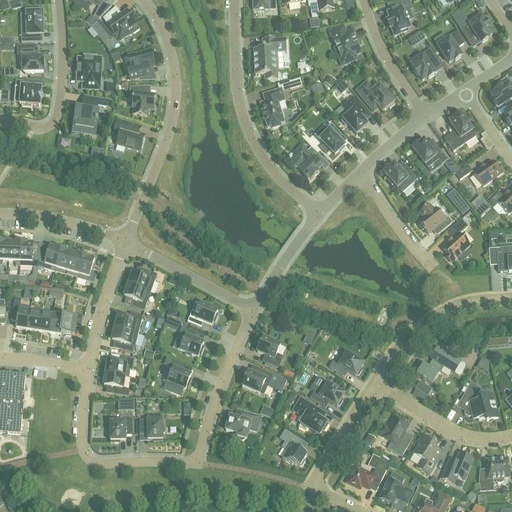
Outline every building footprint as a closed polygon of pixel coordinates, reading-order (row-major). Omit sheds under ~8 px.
[(252,0),(253,12),(269,12),(269,11),(275,11),(275,0),(252,0)] [(285,0),(287,6),(302,4),(301,1),(308,0),(309,8),(310,8),(312,19),(319,18),(316,0),(285,0)] [(318,0),(320,12),(333,9),(331,0),(318,0)] [(412,10),(407,0),(405,0),(388,6),(391,12),(387,14),(390,20),(386,21),(390,29),(391,28),(395,37),(407,32),(406,30),(410,29),(404,13),(412,10)] [(460,11),(451,17),(460,30),(468,42),(473,38),(473,37),(475,35),(482,45),(489,40),(488,38),(492,35),(489,31),(491,30),(486,23),(484,24),(481,19),(470,26),(469,25),(460,11)] [(91,28),(99,20),(104,15),(97,12),(95,15),(87,24),(91,28)] [(136,25),(127,12),(107,25),(116,38),(117,37),(120,41),(129,35),(127,31),(136,25)] [(43,13),(27,13),(27,30),(21,31),(21,44),(34,43),(34,36),(43,36),(43,13)] [(346,34),(343,27),(330,33),(336,48),(335,49),(342,67),(357,60),(355,56),(361,54),(357,45),(358,44),(353,31),(346,34)] [(100,40),(108,33),(103,28),(96,34),(100,40)] [(449,40),(438,48),(449,64),(453,61),(454,63),(462,58),(455,49),(458,47),(459,48),(464,44),(457,33),(448,39),(449,40)] [(285,40),(275,40),(262,40),(262,41),(263,50),(253,51),(255,77),(264,76),(265,82),(278,81),(276,53),(286,53),(286,40),(285,40)] [(28,76),(30,76),(30,73),(43,73),(43,70),(45,70),(45,62),(43,62),(43,59),(36,59),(36,55),(37,55),(37,47),(19,48),(19,56),(24,56),(24,60),(23,60),(23,66),(20,66),(21,69),(22,71),(23,73),(25,75),(28,76)] [(422,58),(411,65),(415,70),(413,71),(418,78),(419,77),(422,82),(427,79),(428,81),(435,76),(429,67),(431,65),(432,66),(438,62),(430,50),(421,56),(422,58)] [(154,67),(150,52),(128,57),(130,66),(126,67),(130,81),(150,76),(149,69),(154,67)] [(100,91),(102,59),(95,58),(94,58),(93,57),(87,57),(86,58),(85,58),(84,58),(84,59),(78,59),(77,83),(83,84),(82,90),(100,91)] [(511,100),(511,101),(511,84),(511,83),(508,78),(499,83),(502,87),(495,92),(496,93),(491,96),(494,101),(493,102),(498,109),(511,100)] [(301,86),(300,80),(288,84),(290,90),(301,86)] [(15,88),(14,104),(20,104),(20,106),(21,106),(22,106),(22,109),(32,109),(32,106),(39,107),(40,107),(40,106),(40,101),(41,101),(42,95),(41,95),(41,90),(42,89),(40,89),(34,89),(35,83),(16,82),(15,88)] [(374,91),(367,83),(356,92),(373,113),(379,109),(383,113),(388,108),(390,110),(395,106),(393,104),(394,104),(386,94),(387,92),(383,87),(381,88),(380,86),(374,91)] [(348,89),(343,84),(336,90),(341,95),(348,89)] [(116,85),(108,85),(108,93),(115,93),(116,85)] [(144,95),(145,87),(130,88),(129,95),(133,95),(132,108),(134,109),(133,116),(147,117),(148,110),(154,111),(156,96),(144,95)] [(285,101),(281,90),(263,96),(265,103),(261,104),(260,104),(263,112),(262,113),(264,120),(265,120),(267,128),(268,128),(271,127),(272,129),(281,127),(280,124),(283,123),(284,123),(284,122),(283,119),(284,119),(282,111),(280,111),(278,104),(285,101)] [(76,110),(73,133),(82,134),(82,132),(95,135),(100,108),(108,109),(109,102),(84,98),(82,111),(76,110)] [(346,127),(348,126),(356,136),(367,126),(363,120),(368,116),(353,99),(342,108),(349,115),(341,122),(346,127)] [(465,121),(461,115),(454,119),(454,120),(449,123),(457,135),(446,143),(453,153),(476,138),(469,127),(470,126),(467,120),(465,121)] [(141,152),(145,137),(139,135),(141,128),(118,121),(114,135),(120,137),(117,146),(141,152)] [(329,132),(320,141),(325,146),(321,149),(327,155),(330,152),(335,156),(344,147),(343,145),(347,141),(337,130),(331,125),(327,129),(329,132)] [(442,165),(448,161),(438,148),(433,153),(424,141),(419,145),(419,144),(412,149),(428,169),(439,161),(442,165)] [(317,162),(321,158),(311,148),(307,153),(305,151),(299,157),(295,154),(291,158),(291,157),(289,160),(287,162),(295,169),(296,168),(300,173),(308,181),(309,179),(311,181),(318,173),(317,171),(321,167),(317,162)] [(479,171),(474,175),(483,188),(503,174),(499,167),(497,169),(492,162),(486,166),(479,170),(479,171)] [(402,194),(418,181),(409,171),(404,176),(394,165),(390,168),(383,174),(389,179),(387,181),(392,186),(393,185),(402,194)] [(472,172),(468,166),(461,171),(455,175),(460,181),(472,172)] [(499,192),(488,203),(494,209),(499,203),(510,215),(511,213),(511,190),(510,193),(510,192),(504,198),(499,192)] [(470,210),(463,200),(455,207),(462,216),(470,210)] [(434,211),(429,206),(420,214),(424,219),(419,224),(420,225),(419,226),(423,231),(424,230),(428,235),(437,228),(441,233),(452,224),(448,218),(445,221),(436,210),(434,211)] [(468,228),(461,220),(447,233),(453,239),(447,245),(448,245),(442,250),(448,256),(446,258),(451,263),(470,247),(460,235),(468,228)] [(0,242),(0,266),(2,267),(3,262),(9,262),(10,243),(0,242)] [(21,243),(10,243),(9,262),(15,262),(16,267),(20,267),(21,243)] [(21,243),(20,267),(32,268),(38,269),(40,256),(33,255),(33,244),(29,244),(21,243)] [(40,256),(38,269),(43,270),(55,273),(56,269),(61,250),(54,248),(50,247),(47,258),(40,256)] [(511,273),(511,247),(501,249),(501,254),(497,254),(498,273),(509,272),(509,273),(511,273)] [(72,253),(61,250),(56,269),(67,272),(72,253)] [(83,256),(72,253),(67,272),(77,275),(78,275),(83,256)] [(78,275),(77,275),(76,280),(94,285),(98,273),(91,271),(95,260),(90,259),(83,256),(78,275)] [(133,274),(128,286),(151,294),(157,276),(145,271),(143,278),(133,274)] [(151,294),(128,286),(124,298),(134,301),(132,308),(144,312),(151,294)] [(11,322),(17,323),(16,329),(28,331),(30,313),(30,311),(31,308),(20,307),(21,304),(14,303),(12,315),(12,318),(11,322)] [(196,303),(187,323),(198,328),(201,322),(212,326),(213,324),(215,325),(219,315),(217,314),(218,312),(213,310),(214,308),(206,305),(205,307),(196,303)] [(30,313),(28,331),(39,332),(42,312),(30,311),(30,313)] [(42,312),(39,332),(50,334),(54,314),(42,312)] [(64,318),(62,336),(73,338),(75,328),(81,329),(83,316),(76,315),(65,313),(64,316),(65,316),(65,318),(64,318)] [(54,314),(50,334),(62,336),(64,318),(65,318),(65,316),(64,316),(54,314)] [(118,318),(115,330),(138,336),(143,317),(130,314),(129,321),(118,318)] [(179,341),(181,341),(177,350),(180,351),(185,353),(185,355),(192,358),(193,356),(198,358),(199,356),(201,357),(205,347),(203,346),(204,344),(193,340),(195,333),(184,329),(182,328),(177,339),(179,341)] [(138,336),(115,330),(112,342),(123,344),(121,351),(133,354),(138,336)] [(268,357),(265,364),(278,370),(283,358),(277,355),(281,346),(263,339),(262,341),(260,340),(256,350),(258,351),(257,353),(268,357)] [(461,363),(437,348),(431,359),(433,361),(429,369),(424,366),(417,377),(432,386),(439,375),(438,375),(443,367),(454,374),(459,376),(465,366),(461,363)] [(343,352),(335,364),(333,363),(329,369),(343,377),(346,372),(356,378),(357,376),(358,377),(362,371),(361,370),(364,365),(361,363),(362,362),(357,358),(356,360),(343,352)] [(108,362),(106,375),(124,378),(129,379),(130,372),(133,372),(135,359),(120,357),(119,364),(108,362)] [(183,365),(172,361),(168,359),(165,366),(169,368),(163,381),(173,385),(170,393),(180,397),(183,390),(185,390),(186,388),(188,389),(192,379),(190,378),(191,376),(180,372),(183,365)] [(287,382),(273,376),(262,371),(259,378),(248,373),(247,375),(245,374),(241,384),(243,385),(242,387),(264,396),(268,388),(282,394),(287,382)] [(25,377),(13,376),(12,376),(12,375),(11,375),(11,374),(10,374),(10,375),(9,375),(8,375),(8,376),(0,375),(0,435),(20,437),(25,377)] [(124,378),(106,375),(104,387),(117,389),(116,396),(128,398),(129,391),(123,390),(124,378)] [(32,419),(30,439),(56,433),(57,433),(61,385),(50,383),(49,384),(46,384),(46,382),(35,380),(32,413),(32,419)] [(332,388),(324,382),(316,394),(314,393),(310,399),(324,408),(327,402),(337,408),(338,406),(339,407),(343,402),(342,401),(345,395),(338,391),(339,390),(333,386),(332,388)] [(428,397),(432,390),(420,383),(416,390),(428,397)] [(487,422),(498,419),(492,395),(482,398),(477,395),(480,389),(471,384),(457,408),(465,413),(464,415),(469,418),(477,416),(478,420),(486,418),(487,422)] [(325,415),(301,400),(293,412),(304,419),(300,425),(301,426),(299,428),(305,432),(307,429),(319,437),(322,431),(324,432),(328,426),(326,425),(327,424),(321,421),(325,415)] [(125,411),(134,411),(134,401),(124,402),(125,411)] [(277,411),(270,408),(267,416),(274,419),(277,411)] [(261,419),(238,412),(236,419),(230,417),(229,421),(227,421),(225,423),(225,425),(225,427),(227,428),(226,432),(238,435),(237,438),(238,438),(239,441),(240,442),(242,443),(244,442),(245,441),(246,441),(249,431),(257,433),(261,419)] [(164,429),(163,429),(162,417),(147,417),(147,422),(139,422),(140,436),(148,436),(148,441),(153,441),(153,443),(163,443),(163,434),(164,434),(164,429)] [(385,428),(380,435),(384,437),(383,438),(391,443),(387,449),(401,458),(414,439),(404,433),(408,427),(406,426),(406,425),(403,423),(401,423),(395,419),(389,430),(385,428)] [(110,423),(110,430),(109,430),(109,435),(110,435),(110,444),(120,444),(120,442),(126,442),(126,437),(133,436),(132,420),(125,420),(125,423),(110,423)] [(296,447),(299,441),(285,432),(280,440),(286,443),(282,449),(287,452),(282,460),(292,466),(293,464),(299,468),(300,467),(302,468),(305,462),(304,461),(307,456),(296,449),(296,447)] [(436,450),(438,446),(422,436),(417,444),(420,446),(413,456),(422,461),(417,469),(429,477),(443,454),(436,450)] [(456,478),(464,482),(473,461),(470,460),(469,458),(464,456),(462,456),(459,456),(456,463),(450,461),(442,480),(454,484),(456,478)] [(360,490),(362,487),(369,491),(374,481),(380,484),(390,464),(381,458),(372,476),(355,467),(347,484),(360,490)] [(492,480),(495,480),(496,482),(498,484),(502,484),(503,482),(504,479),(510,479),(508,460),(486,462),(487,483),(481,484),(480,493),(493,492),(493,491),(492,480)] [(439,482),(433,478),(428,485),(435,489),(439,482)] [(407,505),(413,493),(401,488),(402,487),(389,480),(379,500),(392,506),(396,499),(407,505)] [(445,511),(452,500),(437,493),(431,507),(419,501),(414,509),(416,510),(415,511),(445,511)] [(475,511),(476,511),(487,511),(489,507),(478,503),(475,511)]
